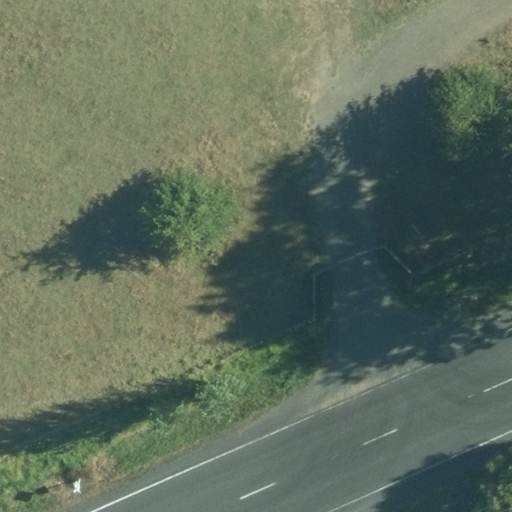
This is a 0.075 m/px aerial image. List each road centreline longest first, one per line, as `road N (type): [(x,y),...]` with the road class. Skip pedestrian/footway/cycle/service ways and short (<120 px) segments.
road 1 (track): [(485,0),(388,72),(361,147),(360,275),(399,425)]
road 2 (unclassified): [(205,511),(511,376)]
